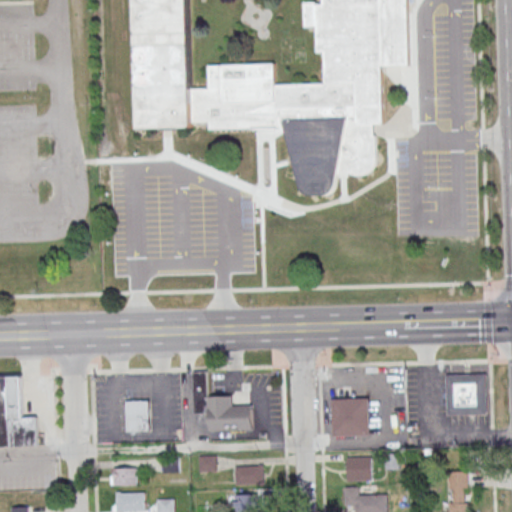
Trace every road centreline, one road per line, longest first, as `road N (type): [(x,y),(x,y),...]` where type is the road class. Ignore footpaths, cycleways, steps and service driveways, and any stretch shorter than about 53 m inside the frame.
road 1 (secondary): [(335,327),(0,336)]
road 2 (residential): [(304,511),(298,328)]
road 3 (residential): [(78,511),(70,334)]
